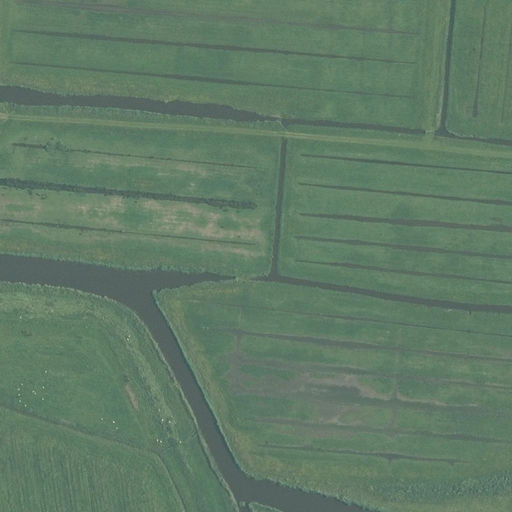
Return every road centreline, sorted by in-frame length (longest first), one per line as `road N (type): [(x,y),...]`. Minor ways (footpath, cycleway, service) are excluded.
road 1 (track): [(511,152),(0,114)]
road 2 (track): [(431,145),(441,0)]
